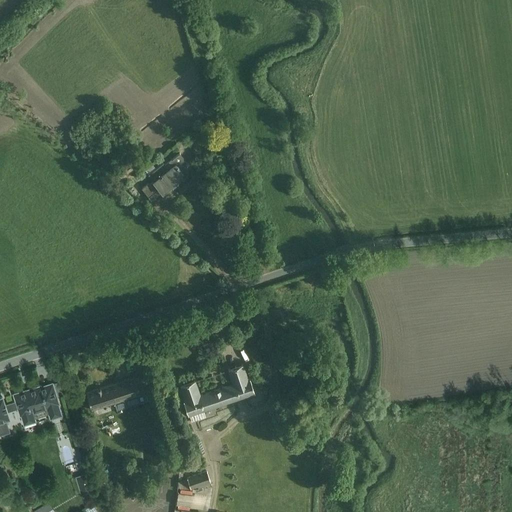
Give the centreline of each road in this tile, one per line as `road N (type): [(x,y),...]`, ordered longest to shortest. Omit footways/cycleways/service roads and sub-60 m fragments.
road 1 (unclassified): [(329,259),(0,367)]
road 2 (track): [(269,279),(188,0)]
road 3 (unclassified): [(329,259),(511,234)]
